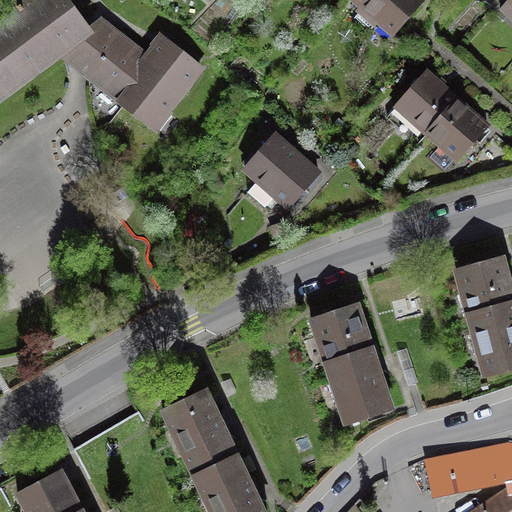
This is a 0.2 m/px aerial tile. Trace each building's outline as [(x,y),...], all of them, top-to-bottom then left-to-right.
[(100,22),(88,31),(65,0),(12,0),(11,1),(19,14),(0,27),(0,98),(60,53),(121,102),(120,103),(154,130),(169,111),(167,109),(200,67),(163,37),(154,48),(156,49),(147,60),(100,22)] [(271,0),(289,16),(301,3),(297,0),(271,0)] [(421,0),(353,0),(363,8),(356,16),(371,29),(378,21),(393,35),(423,1),(421,0)] [(427,133),(456,100),(441,86),(426,73),(396,106),(427,133)] [(427,133),(458,160),(487,126),(472,113),(456,100),(427,133)] [(274,136),(245,169),(258,181),(248,192),(265,207),(275,195),(289,208),(318,174),(296,155),(274,136)] [(511,292),(502,257),(456,270),(485,376),(511,368),(511,292)] [(357,304),(311,319),(346,424),(392,409),(374,357),(357,304)] [(163,410),(194,476),(237,455),(221,422),(206,390),(163,410)] [(511,474),(511,442),(508,441),(427,458),(434,490),(511,474)] [(194,476),(211,511),(263,511),(252,488),(237,455),(194,476)] [(81,511),(60,471),(18,493),(27,511),(81,511)]
